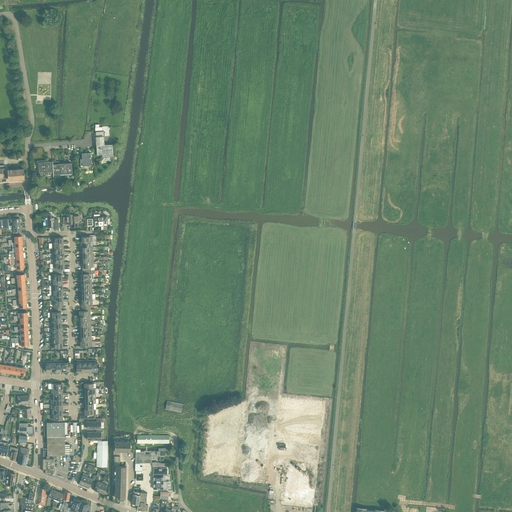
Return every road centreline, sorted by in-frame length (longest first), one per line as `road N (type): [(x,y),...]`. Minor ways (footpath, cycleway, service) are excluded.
road 1 (unclassified): [(328,511),(375,0)]
road 2 (residential): [(37,378),(30,234)]
road 3 (residential): [(72,377),(72,233)]
road 4 (unclassified): [(27,147),(31,114),(15,23),(0,14)]
